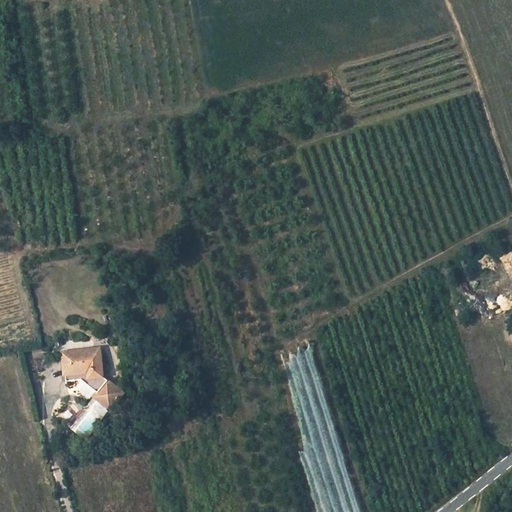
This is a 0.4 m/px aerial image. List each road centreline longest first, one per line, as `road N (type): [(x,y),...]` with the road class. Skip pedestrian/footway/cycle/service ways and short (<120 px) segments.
road 1 (track): [(511,216),(352,304),(294,144),(480,86)]
road 2 (track): [(294,144),(226,166),(271,346),(352,304)]
road 3 (unknown): [(71,511),(47,393)]
